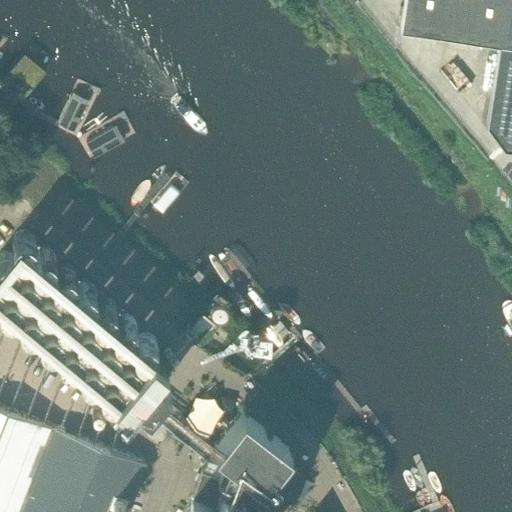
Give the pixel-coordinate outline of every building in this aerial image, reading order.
[(511,0),(403,0),(400,27),(498,42),(486,123),(503,146),(511,147),(511,0)] [(29,43),(0,77),(0,83),(16,97),(48,59),(29,43)] [(69,79),(51,128),(73,136),(91,87),(69,79)] [(119,111),(75,137),(87,159),(132,132),(119,111)] [(241,332),(240,340),(239,357),(245,357),(256,358),(257,339),(252,339),(252,342),(249,342),(250,331),(241,331),(241,332)] [(157,366),(135,392),(148,402),(169,376),(157,366)] [(0,402),(0,511),(124,511),(146,458),(0,402)] [(215,439),(207,460),(246,474),(251,468),(262,476),(290,440),(243,404),(231,418),(225,413),(219,421),(225,425),(215,439)] [(261,511),(268,494),(202,469),(185,511),(261,511)]
